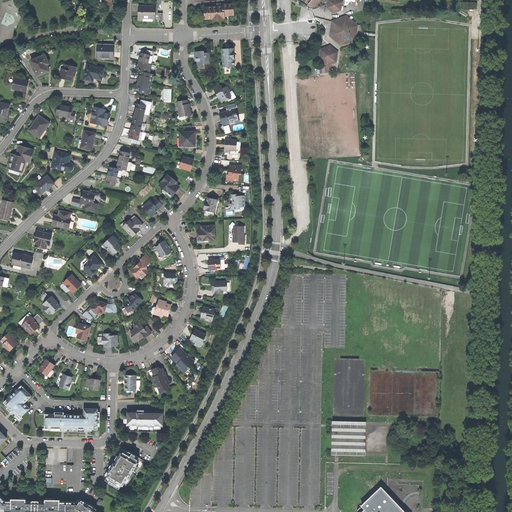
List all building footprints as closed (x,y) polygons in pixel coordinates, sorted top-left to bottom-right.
[(333,14),(341,11),(342,2),(339,0),(328,0),(327,8),(333,14)] [(154,6),(154,21),(162,22),(163,13),(158,13),(158,4),(156,4),(154,4),(154,6)] [(225,16),(233,15),(232,4),(223,5),(223,6),(213,7),(204,8),(205,20),(213,19),(215,19),(215,21),(223,20),(223,19),(225,18),(225,16)] [(138,21),(154,21),(154,6),(139,6),(139,14),(138,21)] [(330,37),(341,46),(355,41),(357,26),(346,17),(332,22),(330,37)] [(114,45),(98,44),(97,58),(114,59),(114,51),(114,45)] [(326,66),(336,63),(337,52),(329,46),(320,50),(319,60),(326,66)] [(205,64),(209,64),(209,53),(207,53),(206,49),(199,50),(199,52),(195,52),(195,59),(196,59),(196,60),(197,62),(198,62),(198,69),(205,68),(205,64)] [(232,66),(234,66),(233,49),(230,49),(230,50),(228,50),(227,49),(222,49),(223,67),(226,67),(228,69),(230,69),(232,67),(232,66)] [(140,57),(139,62),(148,64),(149,60),(152,61),(154,52),(145,50),(144,54),(141,53),(140,57)] [(49,71),(46,65),(49,64),(45,56),(43,57),(42,56),(31,61),(35,71),(37,70),(38,74),(43,72),(44,73),(45,73),(49,71)] [(137,70),(140,71),(146,73),(148,64),(139,62),(138,66),(137,70)] [(151,65),(148,64),(146,73),(152,74),(153,73),(149,72),(151,66),(155,68),(156,66),(151,65)] [(66,79),(72,81),(74,72),(75,72),(76,67),(66,65),(65,70),(62,69),(60,78),(66,79)] [(101,80),(104,68),(90,65),(89,70),(86,69),(84,80),(91,81),(92,78),(96,79),(101,80)] [(139,76),(138,80),(151,83),(152,74),(146,73),(140,71),(139,76)] [(29,82),(15,79),(13,90),(27,92),(27,89),(29,82)] [(151,83),(138,80),(137,84),(136,88),(140,89),(139,92),(148,94),(151,83)] [(230,97),(228,94),(230,93),(227,87),(223,90),(221,87),(218,86),(213,90),(214,93),(216,96),(217,95),(218,97),(221,103),(224,101),(227,101),(230,99),(230,97)] [(136,108),(135,113),(149,116),(152,104),(141,101),(140,105),(137,104),(136,108)] [(185,116),(191,115),(189,108),(189,104),(187,105),(186,101),(177,103),(180,116),(184,115),(185,116)] [(10,106),(0,103),(0,120),(5,122),(7,115),(8,115),(9,112),(10,106)] [(230,125),(238,123),(235,111),(234,111),(234,109),(237,108),(236,104),(228,106),(229,110),(227,110),(228,112),(219,114),(221,121),(222,127),(226,126),(226,124),(229,123),(230,125)] [(65,106),(59,105),(57,115),(72,118),(72,119),(75,119),(76,115),(72,114),(73,108),(65,106)] [(92,116),(91,122),(102,125),(102,124),(108,125),(109,120),(110,113),(105,112),(106,110),(94,107),(92,116)] [(134,116),(133,121),(142,123),(147,124),(149,116),(135,113),(134,116)] [(30,131),(40,138),(50,124),(39,116),(34,123),(35,124),(33,127),(30,131)] [(132,125),(131,130),(140,132),(142,123),(133,121),(132,125)] [(142,135),(143,132),(140,132),(131,130),(130,134),(129,138),(134,139),(133,143),(140,144),(141,139),(142,135)] [(96,133),(85,131),(83,140),(80,140),(78,147),(91,150),(93,145),(93,142),(94,142),(96,133)] [(184,147),(195,147),(195,141),(195,138),(195,136),(194,136),(194,132),(179,133),(180,146),(183,146),(184,147)] [(230,153),(239,154),(240,141),(232,141),(231,139),(229,140),(225,140),(225,146),(224,152),(230,153)] [(20,172),(22,173),(26,161),(30,162),(34,151),(20,146),(18,150),(20,150),(18,157),(12,155),(11,159),(8,168),(10,169),(20,172)] [(120,155),(119,160),(128,162),(130,153),(121,151),(120,155)] [(55,169),(69,172),(72,172),(73,171),(74,169),(74,167),(73,165),(72,164),(69,163),(70,160),(72,155),(56,152),(53,164),(56,165),(55,169)] [(180,168),(191,171),(192,167),(194,161),(183,157),(181,163),(178,162),(176,169),(179,170),(180,168)] [(118,164),(117,168),(119,169),(130,171),(132,163),(128,162),(119,160),(118,164)] [(232,181),(238,181),(238,174),(241,175),(241,166),(229,166),(229,170),(227,170),(227,173),(227,178),(232,178),(232,181)] [(109,171),(108,176),(117,178),(119,169),(117,168),(110,167),(109,171)] [(168,192),(167,192),(173,197),(176,192),(178,189),(175,187),(178,183),(167,175),(159,186),(164,190),(165,189),(168,192)] [(47,176),(35,188),(41,195),(44,193),(46,191),(47,191),(54,184),(47,176)] [(107,180),(106,184),(115,186),(117,178),(108,176),(107,180)] [(80,207),(81,203),(86,204),(85,209),(96,211),(98,205),(93,203),(96,194),(83,191),(82,196),(81,201),(73,199),(72,205),(80,207)] [(239,209),(239,207),(244,207),(243,196),(240,196),(238,196),(238,194),(231,195),(232,198),(232,204),(230,204),(230,210),(239,209)] [(144,210),(152,218),(156,215),(154,213),(156,211),(157,210),(158,210),(162,206),(155,198),(151,201),(150,201),(146,204),(148,206),(144,210)] [(206,216),(213,215),(216,200),(207,198),(206,202),(205,202),(204,206),(203,210),(204,210),(203,215),(206,216)] [(13,203),(3,200),(0,214),(0,217),(10,220),(11,213),(13,203)] [(55,219),(53,225),(72,230),(75,217),(71,216),(71,214),(60,211),(59,216),(59,218),(58,220),(55,219)] [(120,225),(132,238),(136,234),(135,233),(136,232),(138,230),(138,229),(143,225),(134,216),(126,224),(124,222),(120,225)] [(207,241),(214,240),(213,226),(201,227),(201,231),(196,231),(196,236),(196,241),(201,241),(201,240),(207,239),(207,241)] [(238,244),(244,244),(244,236),(243,236),(243,227),(233,227),(233,231),(233,235),(233,240),(233,242),(238,242),(238,244)] [(36,242),(36,246),(50,249),(53,239),(51,239),(52,234),(37,231),(36,238),(35,242),(36,242)] [(107,250),(110,253),(115,253),(118,251),(121,247),(117,242),(118,241),(112,236),(104,244),(108,248),(107,250)] [(166,256),(171,253),(167,247),(164,241),(159,244),(160,244),(155,247),(161,258),(165,255),(166,256)] [(20,269),(21,266),(31,268),(33,257),(27,256),(24,255),(17,253),(16,259),(14,264),(14,267),(20,269)] [(149,259),(146,254),(140,260),(137,263),(138,264),(136,265),(134,265),(129,270),(137,279),(141,275),(142,276),(145,276),(147,274),(147,271),(146,270),(146,266),(151,262),(149,259)] [(84,270),(90,276),(91,275),(93,275),(95,273),(95,271),(96,270),(95,268),(96,267),(98,267),(98,265),(100,263),(94,256),(84,265),(84,270)] [(216,269),(224,269),(223,259),(220,259),(208,260),(208,265),(208,270),(210,270),(211,271),(215,271),(216,269)] [(168,288),(173,288),(174,285),(176,283),(176,281),(176,278),(175,278),(175,274),(169,274),(169,273),(163,273),(163,287),(168,287),(168,288)] [(0,285),(2,286),(6,287),(8,278),(0,276),(0,285)] [(65,291),(70,291),(73,293),(76,289),(81,285),(78,282),(77,283),(75,281),(76,280),(71,276),(60,286),(65,291)] [(212,290),(216,294),(222,294),(222,291),(226,291),(226,282),(213,282),(213,286),(212,286),(212,288),(212,290)] [(48,313),(50,311),(53,314),(55,311),(58,309),(57,308),(60,305),(57,303),(58,302),(51,296),(50,297),(45,293),(39,299),(44,303),(43,304),(46,306),(43,308),(48,313)] [(128,312),(136,309),(143,300),(134,293),(130,299),(128,299),(128,301),(123,303),(125,308),(128,312)] [(98,301),(97,301),(82,316),(90,320),(94,316),(93,316),(96,313),(98,312),(98,311),(101,310),(103,312),(105,312),(105,311),(109,312),(113,311),(111,304),(109,305),(100,302),(98,300),(98,301)] [(154,308),(152,308),(151,313),(162,316),(162,315),(167,316),(168,311),(169,306),(165,304),(163,304),(164,302),(159,301),(156,308),(154,308)] [(208,320),(212,321),(214,310),(212,309),(210,307),(208,309),(202,307),(201,313),(200,318),(205,319),(206,321),(208,320)] [(137,312),(136,309),(128,312),(125,308),(122,309),(125,317),(137,312)] [(30,332),(32,334),(35,331),(40,326),(38,325),(44,319),(38,314),(34,318),(29,313),(19,322),(29,331),(30,332)] [(81,339),(86,341),(88,336),(86,336),(87,333),(88,334),(90,327),(78,323),(75,333),(78,334),(76,338),(81,339)] [(135,329),(130,332),(133,336),(131,338),(134,343),(143,337),(144,338),(146,337),(150,333),(146,327),(143,329),(139,323),(134,327),(135,329)] [(194,344),(195,342),(201,345),(205,335),(194,330),(191,335),(189,341),(194,344)] [(8,333),(2,339),(5,342),(3,345),(9,352),(13,349),(15,347),(14,346),(17,342),(8,333)] [(111,334),(99,334),(98,335),(98,336),(98,344),(104,344),(104,347),(111,347),(117,347),(117,336),(111,336),(111,334)] [(184,373),(194,362),(180,350),(177,353),(176,352),(175,354),(171,358),(177,364),(176,365),(184,373)] [(38,370),(46,376),(54,366),(50,363),(46,360),(38,370)] [(168,388),(167,384),(166,383),(165,382),(166,382),(164,375),(162,374),(163,373),(161,368),(157,370),(156,368),(152,369),(147,371),(150,378),(152,378),(155,387),(153,388),(156,395),(165,392),(164,389),(168,388)] [(59,387),(68,390),(71,381),(72,378),(68,376),(63,375),(59,387)] [(136,391),(136,376),(136,375),(125,375),(125,381),(126,381),(126,383),(126,385),(124,385),(124,391),(136,391)] [(89,389),(99,391),(100,381),(95,380),(91,379),(89,389)] [(23,418),(22,417),(30,409),(26,404),(26,405),(24,403),(25,402),(26,403),(32,396),(22,386),(18,390),(16,388),(8,397),(9,398),(4,403),(6,405),(4,406),(10,412),(13,415),(15,414),(16,415),(15,417),(20,422),(23,418)] [(55,414),(45,414),(45,426),(44,426),(43,430),(49,431),(49,428),(50,429),(52,429),(52,431),(66,431),(66,429),(68,429),(70,429),(70,431),(92,432),(92,430),(98,430),(98,428),(100,428),(100,413),(99,413),(99,409),(84,409),(84,412),(84,415),(85,415),(85,417),(83,417),(83,415),(65,415),(65,413),(55,413),(55,414)] [(127,432),(161,433),(163,429),(163,426),(165,426),(165,424),(163,424),(163,412),(144,411),(144,413),(141,413),(138,413),(138,411),(127,411),(127,423),(127,432)] [(367,421),(333,420),(332,454),(337,454),(366,454),(367,421)] [(109,491),(116,495),(117,493),(118,493),(123,492),(123,491),(126,493),(144,461),(139,458),(140,458),(129,452),(128,452),(120,448),(117,453),(114,460),(117,462),(116,464),(112,462),(103,479),(109,483),(112,485),(109,491)] [(5,467),(10,463),(6,458),(1,463),(5,467)] [(402,511),(381,489),(363,507),(364,509),(361,511),(402,511)] [(36,511),(37,501),(26,501),(26,500),(20,499),(12,499),(12,501),(5,501),(4,511),(36,511)] [(68,511),(68,501),(61,500),(61,499),(46,499),(46,500),(37,501),(36,511),(68,511)] [(99,511),(96,510),(97,508),(86,502),(86,501),(82,499),(80,501),(68,501),(68,511),(99,511)]
